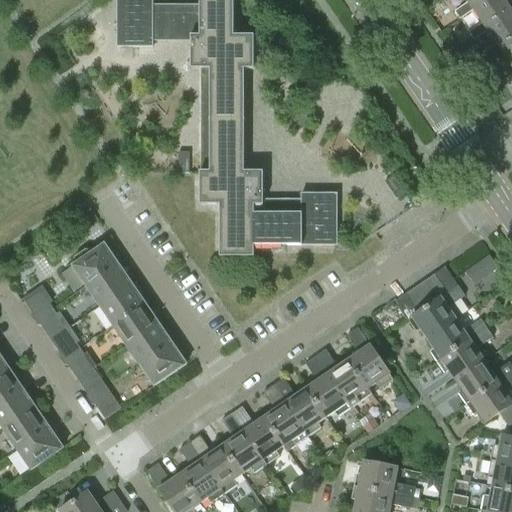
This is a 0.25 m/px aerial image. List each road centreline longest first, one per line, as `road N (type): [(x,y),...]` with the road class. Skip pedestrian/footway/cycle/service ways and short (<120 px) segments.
road 1 (residential): [(227,380),(499,192)]
road 2 (residential): [(227,380),(101,196)]
road 3 (residential): [(118,461),(0,295)]
road 4 (residential): [(477,161),(368,0)]
road 5 (residential): [(118,461),(227,380)]
